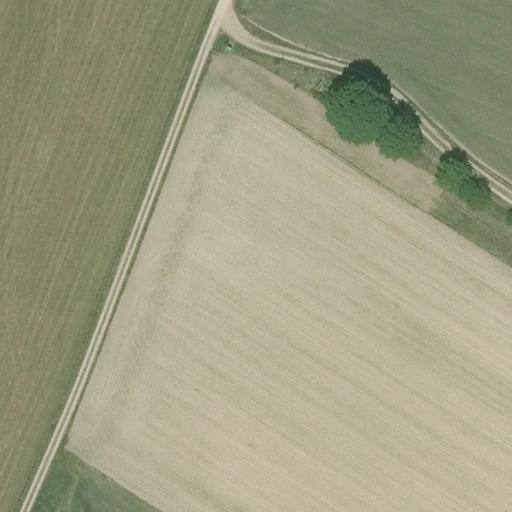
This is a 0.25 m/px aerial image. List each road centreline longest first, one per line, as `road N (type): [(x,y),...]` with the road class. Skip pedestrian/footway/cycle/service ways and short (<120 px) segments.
road 1 (track): [(231,0),(25,511)]
road 2 (track): [(219,29),(352,78),(511,208)]
